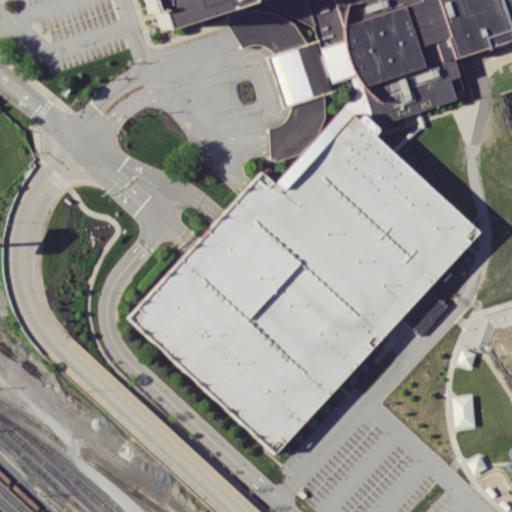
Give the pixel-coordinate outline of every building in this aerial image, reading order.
[(344,113),(471,232),(274,449),(126,316),(189,246),(217,214),(245,183),(254,173),(273,184),(344,113)] [(399,318),(418,335),(446,305),(428,288),(399,318)] [(470,366),(475,352),(461,347),(456,362),(470,366)] [(452,397),(472,395),(475,425),(455,427),(452,397)] [(486,466),(479,454),(466,461),(473,474),(486,466)]
